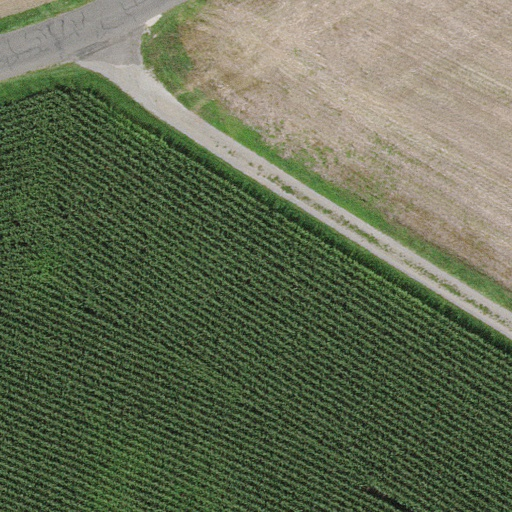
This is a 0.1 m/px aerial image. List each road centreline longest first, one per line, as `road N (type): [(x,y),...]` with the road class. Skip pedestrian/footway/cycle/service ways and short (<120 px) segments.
road 1 (track): [(97,34),(129,85),(211,148),(511,333)]
road 2 (unclassified): [(0,67),(169,0)]
